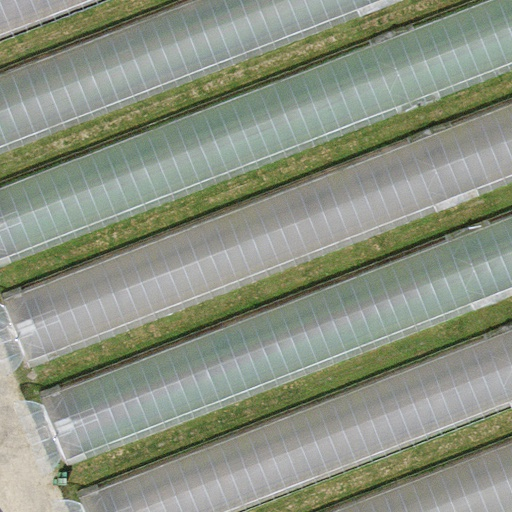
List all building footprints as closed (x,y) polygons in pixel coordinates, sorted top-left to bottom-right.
[(511,0),(496,0),(0,190),(0,265),(511,68),(511,0)] [(0,0),(0,38),(99,0),(0,0)] [(190,0),(0,73),(0,148),(386,0),(190,0)] [(511,100),(8,294),(33,359),(511,175),(511,100)] [(511,213),(39,396),(64,461),(511,288),(511,213)] [(511,336),(81,502),(84,511),(247,511),(511,410),(511,336)] [(511,511),(511,443),(333,511),(511,511)]
